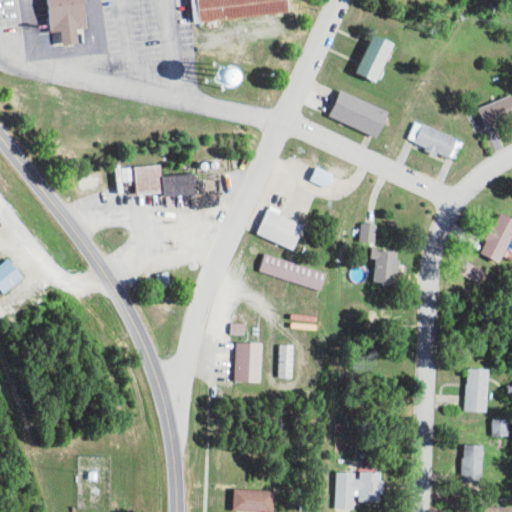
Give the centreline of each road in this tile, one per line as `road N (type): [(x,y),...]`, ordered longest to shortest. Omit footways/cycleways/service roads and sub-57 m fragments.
road 1 (residential): [(173,437),(206,279),(340,0)]
road 2 (secondary): [(176,511),(173,437),(122,302),(0,142)]
road 3 (residential): [(410,511),(438,242),(450,204)]
road 4 (residential): [(450,204),(282,118)]
